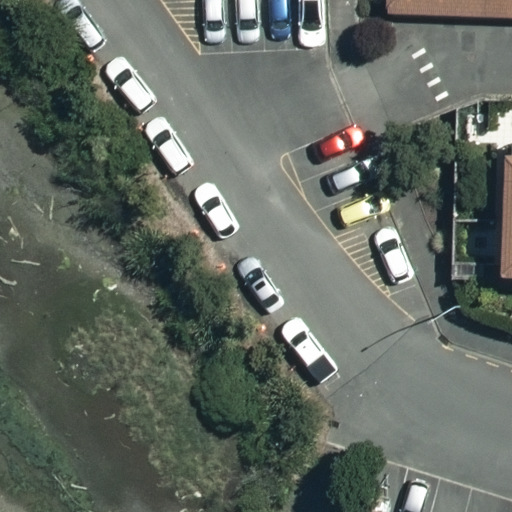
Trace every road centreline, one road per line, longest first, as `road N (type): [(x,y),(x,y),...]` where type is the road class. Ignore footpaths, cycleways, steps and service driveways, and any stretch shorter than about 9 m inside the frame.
road 1 (residential): [(196,130),(331,306),(410,374),(511,425)]
road 2 (residential): [(511,63),(428,64),(196,130)]
road 3 (residential): [(109,0),(196,130)]
